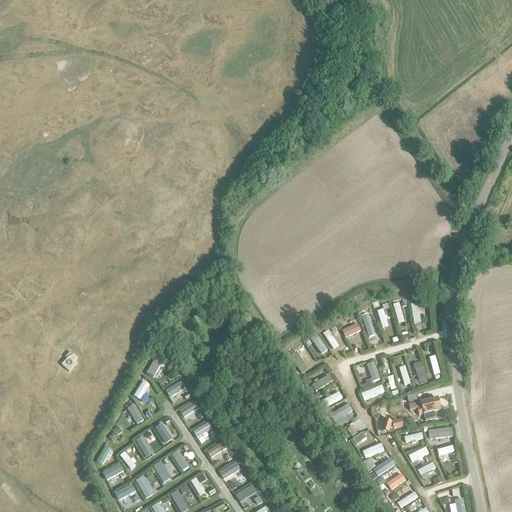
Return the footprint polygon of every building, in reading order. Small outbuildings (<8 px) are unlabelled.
[(416,304),(409,305),(413,326),(420,324),(417,311),(420,311),(420,307),(417,307),(416,304)] [(391,307),(397,325),(403,323),(398,305),(391,307)] [(382,311),(376,312),(381,330),(387,328),(382,311)] [(366,316),(360,318),(367,336),(372,333),(366,316)] [(356,325),(341,332),(344,340),(349,337),(350,339),(353,338),(352,336),(359,332),(356,325)] [(327,331),(322,335),(332,351),(337,348),(327,331)] [(316,336),(309,340),(320,356),(326,352),(316,336)] [(66,360),(61,366),(68,373),(76,364),(74,362),(77,359),(73,355),(69,352),(64,358),(66,360)] [(291,356),(301,371),(305,368),(301,361),(303,359),(301,355),(298,357),(296,353),(291,356)] [(163,360),(156,356),(144,375),(151,380),(163,360)] [(435,357),(428,359),(433,377),(439,375),(435,357)] [(416,362),(409,364),(415,382),(422,380),(416,362)] [(404,367),(398,369),(403,387),(410,385),(404,367)] [(327,376),(310,388),(314,394),(331,383),(327,376)] [(392,377),(386,379),(388,385),(384,386),(385,390),(388,389),(389,392),(396,390),(392,377)] [(371,380),(365,382),(366,384),(367,388),(373,386),(371,380)] [(165,381),(161,384),(164,390),(169,386),(165,381)] [(178,382),(163,392),(167,398),(182,389),(178,382)] [(148,387),(141,383),(132,397),(138,402),(148,387)] [(381,387),(359,395),(362,402),(383,394),(381,387)] [(325,409),(341,400),(337,393),(330,397),(329,395),(324,397),(325,400),(321,402),(325,409)] [(408,406),(410,412),(417,410),(419,416),(423,415),(425,422),(436,420),(434,413),(440,411),(437,399),(420,403),(408,406)] [(194,403),(178,412),(182,418),(197,408),(194,403)] [(142,422),(132,405),(125,410),(136,427),(142,422)] [(334,423),(351,412),(348,407),(338,413),(337,411),(330,416),(334,423)] [(150,411),(145,415),(148,420),(153,416),(150,411)] [(385,420),(381,432),(382,432),(389,434),(394,433),(393,431),(404,428),(402,421),(392,423),(391,423),(391,422),(385,420)] [(168,440),(157,423),(151,427),(162,443),(168,440)] [(206,424),(191,433),(195,440),(210,430),(206,424)] [(346,430),(352,438),(357,434),(352,426),(346,430)] [(117,427),(113,431),(117,436),(122,433),(117,427)] [(450,430),(427,432),(428,441),(452,439),(450,430)] [(112,434),(108,438),(112,443),(117,438),(112,434)] [(362,434),(351,441),(355,446),(365,440),(362,434)] [(421,434),(403,439),(404,445),(422,440),(421,434)] [(143,458),(149,455),(140,439),(135,442),(143,458)] [(205,454),(208,460),(226,449),(222,443),(205,454)] [(379,446),(361,453),(364,461),(383,453),(379,446)] [(109,451),(104,448),(95,464),(100,467),(109,451)] [(450,448),(436,452),(437,458),(444,456),(445,458),(449,457),(449,454),(452,453),(450,448)] [(425,450),(409,458),(412,463),(428,456),(425,450)] [(170,456),(179,471),(185,467),(179,459),(182,457),(177,451),(170,456)] [(134,467),(123,453),(118,458),(129,471),(134,467)] [(168,480),(158,464),(152,468),(163,484),(168,480)] [(431,464),(416,472),(419,477),(426,474),(427,476),(431,474),(430,472),(434,470),(431,464)] [(219,475),(222,480),(238,471),(235,465),(219,475)] [(118,466),(103,474),(106,480),(121,472),(118,466)] [(372,472),(368,474),(372,481),(376,479),(372,472)] [(399,478),(385,488),(389,493),(402,483),(399,478)] [(140,479),(134,482),(145,500),(151,497),(140,479)] [(195,479),(189,483),(198,498),(204,494),(195,479)] [(235,497),(238,503),(253,493),(249,488),(235,497)] [(126,508),(132,505),(123,489),(117,492),(126,508)] [(395,493),(390,497),(393,502),(399,498),(395,493)] [(170,497),(178,511),(184,507),(175,494),(170,497)] [(291,494),(286,497),(292,506),(297,502),(291,494)] [(413,494),(396,505),(399,510),(416,499),(413,494)]
